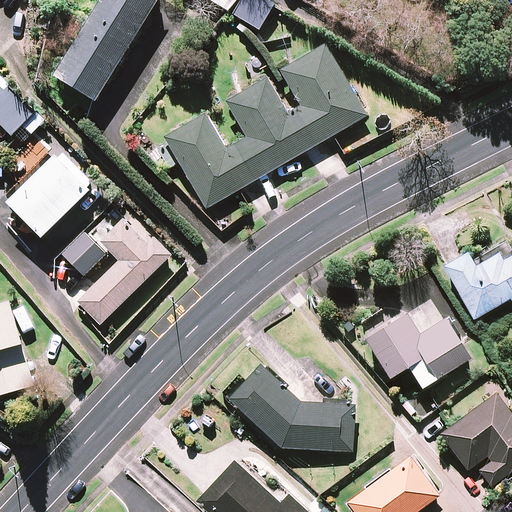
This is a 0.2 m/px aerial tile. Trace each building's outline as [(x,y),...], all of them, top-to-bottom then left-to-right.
[(157,0),(93,0),(55,56),(104,81),(157,0)] [(281,0),(250,0),(271,13),(281,0)] [(222,93),(177,116),(218,187),(375,96),(338,21),(291,54),(309,82),(297,89),(279,54),(236,82),(253,114),(239,121),(222,93)] [(0,48),(0,92),(19,113),(43,95),(0,48)] [(63,128),(13,183),(53,218),(102,172),(63,128)] [(183,231),(141,199),(113,226),(94,210),(68,235),(93,262),(120,234),(126,242),(90,279),(118,306),(183,231)] [(509,303),(511,308),(511,307),(511,252),(507,243),(470,264),(467,260),(445,274),(474,324),(509,303)] [(20,279),(0,285),(0,377),(52,363),(20,279)] [(470,364),(445,324),(420,340),(407,320),(366,346),(390,385),(409,373),(422,394),(470,364)] [(282,452),(352,456),(355,409),(352,409),(352,402),(323,400),(323,410),(300,408),(289,398),(290,397),(261,371),(232,403),(282,452)] [(0,415),(14,391),(0,383),(0,415)] [(511,419),(496,398),(441,441),(471,479),(478,473),(491,490),(511,473),(511,419)] [(420,511),(437,499),(409,462),(348,509),(350,511),(420,511)] [(198,508),(201,511),(302,511),(288,499),(280,508),(235,467),(198,508)]
